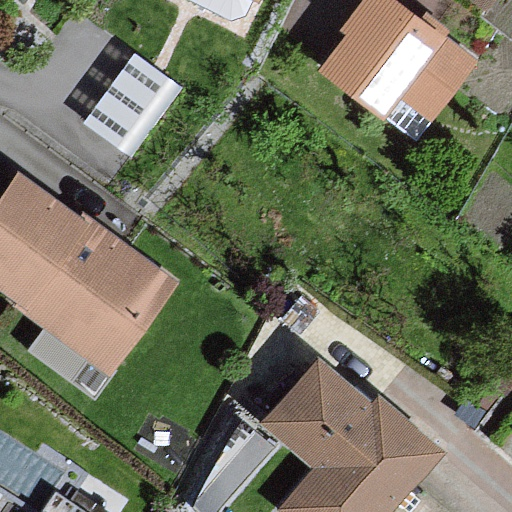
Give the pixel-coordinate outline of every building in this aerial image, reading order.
[(472,58),(397,0),(362,0),(340,29),(350,37),(325,67),(383,112),(400,91),(429,113),(472,58)] [(132,146),(183,75),(136,41),(85,113),(132,146)] [(18,175),(0,198),(0,285),(108,366),(168,285),(18,175)] [(368,401),(320,358),(267,418),(318,463),(282,504),(290,511),(383,511),(440,447),(377,392),(368,401)] [(94,511),(58,489),(43,511),(94,511)]
